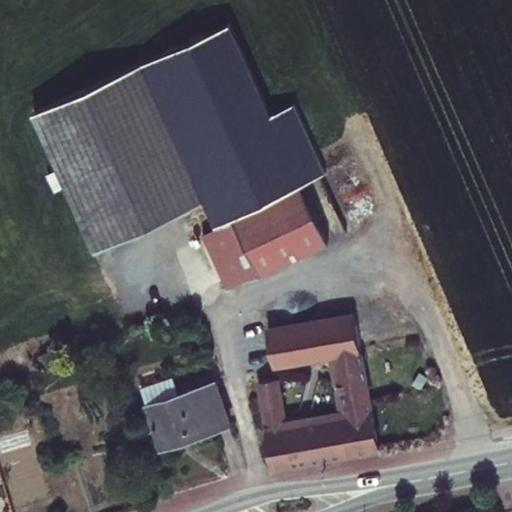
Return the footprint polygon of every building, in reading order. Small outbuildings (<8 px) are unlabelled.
[(341,233),(314,176),(331,168),(337,165),(304,96),(280,108),(236,18),(152,59),(217,193),(230,221),(215,229),(239,280),(258,273),(272,267),(271,265),(341,233)] [(152,59),(43,110),(109,246),(217,193),(152,59)] [(359,224),(331,168),(314,176),(341,233),(359,224)] [(379,449),(355,309),(268,325),(274,366),(328,357),(337,410),(321,413),(320,410),(289,416),(282,377),(259,381),(275,468),(379,449)] [(232,422),(218,380),(179,390),(173,375),(141,385),(147,401),(144,402),(160,448),(161,446),(232,422)]
